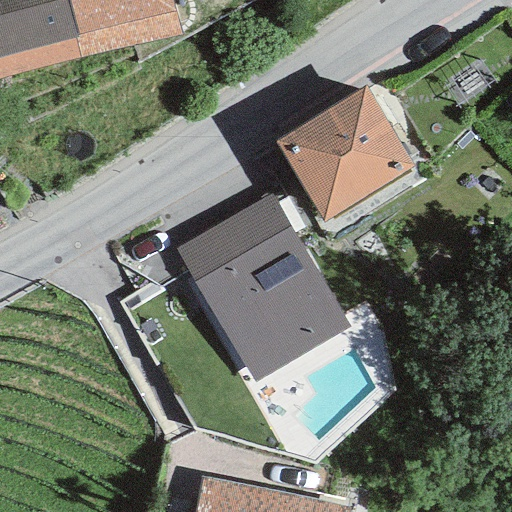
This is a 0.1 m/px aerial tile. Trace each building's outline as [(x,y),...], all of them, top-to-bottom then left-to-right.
[(0,0),(0,76),(79,57),(64,0),(0,0)] [(172,0),(64,0),(79,57),(181,36),(172,0)] [(323,221),(413,166),(364,87),(274,142),(323,221)] [(349,328),(269,194),(174,250),(254,384),(349,328)] [(348,511),(350,507),(198,477),(191,511),(348,511)]
